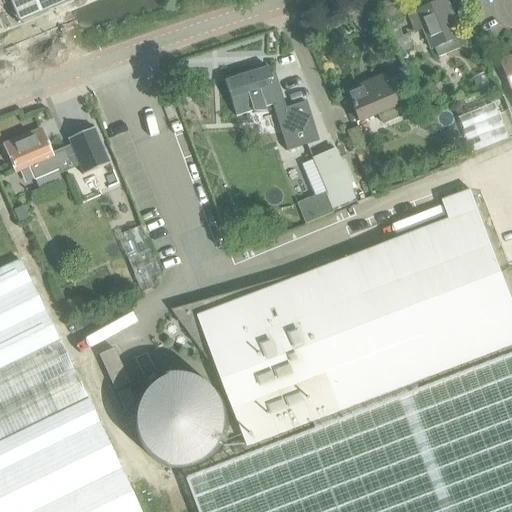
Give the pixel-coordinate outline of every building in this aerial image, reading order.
[(8,0),(16,16),(19,25),(79,0),(8,0)] [(445,0),(443,1),(409,15),(416,32),(423,29),(432,51),(434,50),(438,58),(460,49),(459,46),(456,41),(459,40),(448,14),(452,13),(447,1),(446,0),(445,0)] [(387,2),(377,7),(380,13),(390,8),(387,2)] [(390,8),(380,13),(387,27),(396,23),(405,19),(398,4),(390,8)] [(396,23),(387,27),(393,41),(402,37),(396,23)] [(459,40),(456,41),(459,46),(465,49),(471,46),(467,36),(459,40)] [(511,63),(502,67),(511,91),(511,63)] [(268,69),(225,83),(237,118),(253,113),(253,114),(266,113),(265,109),(272,106),(286,152),(319,142),(306,103),(286,109),(274,74),(270,75),(268,69)] [(404,74),(386,81),(393,97),(410,90),(404,74)] [(483,74),(473,78),(479,92),(489,87),(483,74)] [(385,78),(347,94),(360,125),(378,117),(382,126),(403,117),(400,108),(398,109),(393,97),(386,81),(385,78)] [(492,105),(469,115),(484,150),(507,140),(497,117),(492,105)] [(94,129),(68,140),(72,150),(79,166),(82,175),(108,164),(94,129)] [(358,159),(370,153),(359,129),(347,135),(358,159)] [(60,174),(79,166),(72,150),(65,153),(52,159),(41,132),(22,140),(24,144),(6,151),(15,173),(30,167),(34,177),(58,168),(60,174)] [(335,215),(313,161),(300,166),(314,198),(298,205),(307,227),(335,215)] [(290,278),(171,312),(210,366),(215,364),(248,449),(511,348),(511,300),(471,192),(442,203),(449,222),(292,282),(290,278)] [(160,275),(140,227),(117,237),(141,294),(154,289),(160,275)] [(20,262),(0,272),(0,511),(141,511),(133,496),(20,262)] [(80,297),(64,304),(69,316),(85,309),(80,297)] [(130,384),(114,350),(99,356),(115,391),(130,384)] [(511,511),(511,358),(190,481),(201,511),(511,511)] [(117,395),(124,409),(135,405),(128,390),(117,395)]
